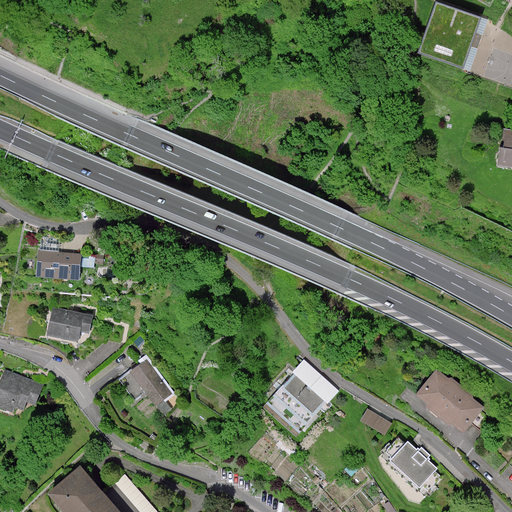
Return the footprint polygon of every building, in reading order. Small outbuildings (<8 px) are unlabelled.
[(481,20),(435,6),(420,58),(465,72),(481,20)] [(43,250),(40,277),(83,281),(85,254),(43,250)] [(96,316),(55,308),(49,337),(82,344),(84,332),(93,334),(96,316)] [(152,359),(120,382),(134,401),(148,391),(161,408),(179,395),(152,359)] [(346,392),(307,360),(300,370),(291,363),(266,394),(273,400),(267,408),(301,436),(322,410),(328,414),(346,392)] [(439,368),(420,393),(431,401),(430,406),(452,423),(456,422),(468,431),(487,405),(476,396),(476,394),(455,376),(450,376),(439,368)] [(2,371),(0,378),(0,408),(16,414),(17,409),(24,410),(27,399),(36,402),(42,384),(2,371)] [(361,420),(386,433),(393,421),(368,407),(361,420)] [(390,457),(406,441),(400,435),(384,451),(390,457)] [(408,443),(391,461),(421,488),(437,470),(408,443)] [(117,511),(79,468),(48,495),(62,511),(117,511)] [(144,511),(157,511),(149,501),(141,508),(144,511)]
